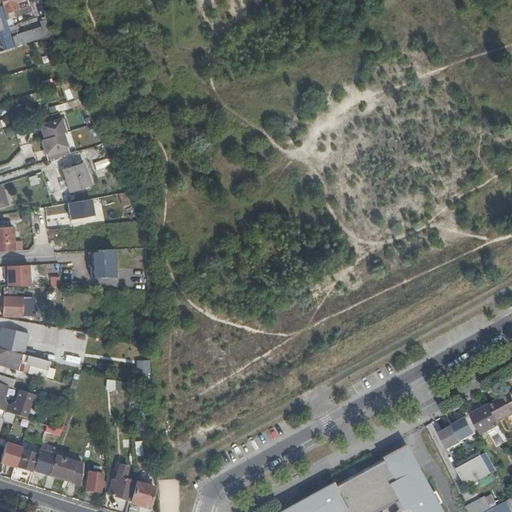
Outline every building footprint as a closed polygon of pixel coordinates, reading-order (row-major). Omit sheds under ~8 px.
[(21,0),(0,0),(4,13),(15,9),(17,15),(29,11),(25,0),(22,0),(21,0)] [(11,16),(4,18),(7,26),(13,24),(11,16)] [(45,21),(45,20),(42,22),(43,25),(41,25),(42,32),(34,35),(33,34),(12,41),(13,47),(51,35),(46,23),(45,21)] [(70,109),(80,105),(78,99),(67,102),(70,109)] [(48,161),(69,154),(64,139),(62,133),(65,132),(58,112),(36,119),(43,139),(41,140),(48,161)] [(106,158),(93,163),(98,177),(112,172),(106,158)] [(82,163),(62,170),(70,192),(89,186),(82,163)] [(30,185),(41,183),(39,174),(28,176),(30,185)] [(92,199),(68,200),(69,218),(93,217),(92,199)] [(0,227),(0,252),(13,252),(12,227),(0,227)] [(113,250),(97,251),(97,253),(89,253),(90,268),(97,267),(98,278),(115,278),(114,257),(113,250)] [(28,266),(4,267),(5,275),(8,275),(8,286),(30,287),(28,266)] [(28,298),(28,288),(20,288),(19,295),(16,294),(16,297),(22,298),(28,298)] [(21,316),(22,298),(16,297),(3,297),(2,316),(21,316)] [(29,335),(5,329),(0,349),(18,353),(32,357),(33,358),(34,354),(25,351),(29,335)] [(47,369),(49,362),(42,360),(33,358),(32,357),(18,353),(0,349),(0,348),(0,359),(5,360),(4,366),(12,368),(13,363),(16,364),(19,364),(20,362),(24,363),(23,370),(26,371),(26,372),(45,378),(45,377),(50,379),(53,370),(47,369)] [(75,390),(79,376),(75,374),(72,382),(71,386),(70,388),(75,390)] [(0,375),(0,383),(7,386),(12,388),(14,380),(0,375)] [(105,380),(106,391),(115,390),(114,379),(105,380)] [(22,418),(26,419),(28,411),(25,410),(28,403),(31,404),(32,404),(35,395),(26,392),(19,390),(15,401),(7,405),(4,397),(7,386),(0,383),(0,410),(14,415),(22,418)] [(511,415),(511,395),(511,394),(489,406),(499,423),(507,418),(511,415)] [(56,428),(62,430),(68,411),(69,407),(64,405),(56,428)] [(483,435),(501,426),(500,425),(499,423),(489,406),(472,415),(483,435)] [(11,423),(14,415),(0,410),(0,424),(1,420),(11,423)] [(467,416),(452,424),(462,442),(477,434),(467,416)] [(452,424),(439,431),(448,449),(462,442),(452,424)] [(135,441),(137,456),(143,455),(141,440),(135,441)] [(21,447),(5,441),(4,445),(0,457),(0,461),(14,466),(20,449),(21,447)] [(279,511),(305,511),(331,498),(329,495),(384,465),(400,480),(413,472),(420,484),(421,483),(428,496),(431,494),(405,447),(332,487),(330,484),(279,511)] [(36,454),(20,449),(14,466),(31,471),(31,470),(36,454)] [(36,454),(31,470),(47,475),(48,473),(54,455),(37,450),(36,454)] [(67,481),(79,485),(82,469),(82,465),(54,455),(48,473),(67,479),(67,481)] [(490,474),(482,458),(458,471),(466,487),(490,474)] [(111,495),(129,501),(134,482),(124,480),(128,468),(119,465),(111,495)] [(379,511),(397,502),(401,510),(399,511),(439,511),(436,506),(440,504),(433,492),(431,494),(428,496),(421,483),(420,484),(413,472),(400,480),(384,465),(329,495),(331,498),(305,511),(379,511)] [(102,474),(88,472),(85,490),(100,492),(102,474)] [(66,483),(67,481),(67,479),(48,473),(47,475),(47,477),(66,483)] [(159,511),(179,511),(179,479),(159,480),(159,511)] [(153,487),(135,483),(130,501),(148,507),(153,487)] [(511,499),(503,504),(507,511),(511,509),(511,510),(511,499)] [(399,511),(401,510),(397,502),(379,511),(399,511)] [(472,507),(475,511),(487,511),(482,502),(472,507)]
